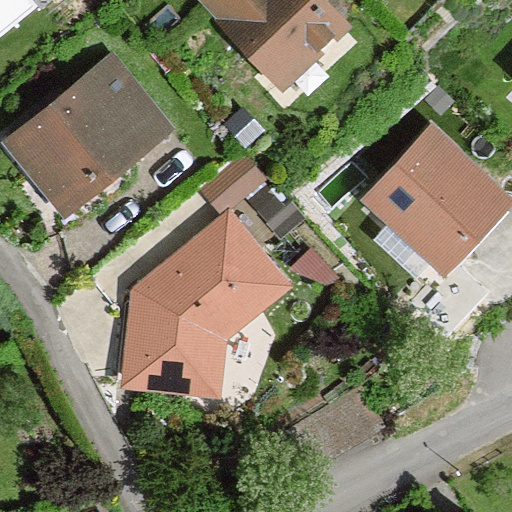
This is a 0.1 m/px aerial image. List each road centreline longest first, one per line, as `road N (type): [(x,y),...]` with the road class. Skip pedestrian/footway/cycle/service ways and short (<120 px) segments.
road 1 (residential): [(0,253),(149,511)]
road 2 (residential): [(511,412),(300,511)]
